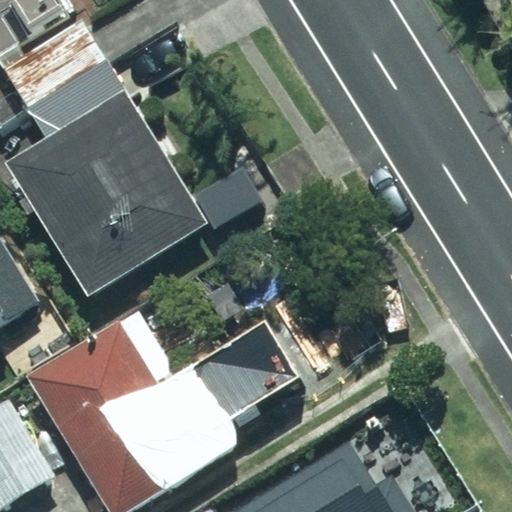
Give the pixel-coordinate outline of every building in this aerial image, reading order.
[(79,13),(70,0),(10,0),(37,40),(79,13)] [(76,31),(0,79),(0,84),(41,149),(0,175),(0,176),(87,313),(207,236),(76,31)] [(0,329),(48,300),(0,223),(0,329)] [(188,398),(136,316),(21,389),(99,511),(147,511),(237,455),(197,393),(188,398)] [(0,511),(18,511),(57,485),(2,406),(0,407),(0,511)] [(407,511),(391,486),(371,498),(341,450),(239,511),(407,511)]
